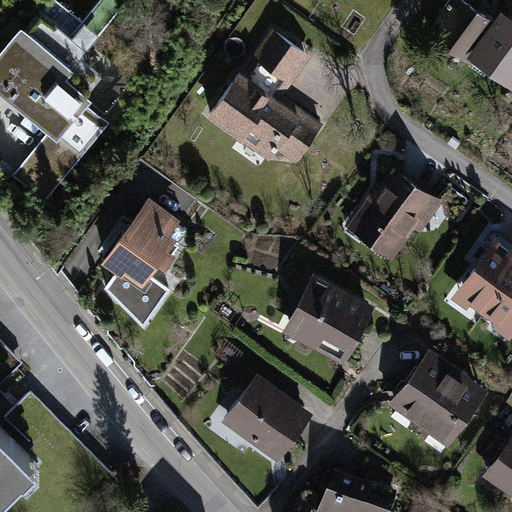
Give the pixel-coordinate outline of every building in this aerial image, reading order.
[(8,178),(40,204),(104,125),(78,104),(98,78),(75,60),(122,0),(93,0),(79,18),(56,0),(44,0),(0,56),(0,106),(40,138),(8,178)] [(501,21),(469,0),(460,0),(438,33),(475,58),(501,21)] [(511,74),(511,16),(507,13),(501,21),(480,52),(511,74)] [(294,92),(322,49),(278,21),(216,115),(275,153),(307,158),(335,119),(294,92)] [(434,219),(449,201),(400,162),(350,224),(400,264),(423,235),(413,227),(425,212),(434,219)] [(195,227),(155,194),(103,259),(118,271),(106,286),(146,318),(170,289),(155,277),(195,227)] [(511,334),(511,240),(503,233),(457,294),(511,334)] [(356,362),(387,300),(321,268),(290,329),(356,362)] [(28,355),(0,326),(0,381),(28,355)] [(394,404),(455,446),(497,384),(436,343),(394,404)] [(223,419),(285,460),(322,405),(261,364),(223,419)] [(0,493),(35,459),(0,424),(0,493)] [(511,489),(511,438),(488,473),(511,489)] [(394,511),(398,500),(336,473),(320,511),(394,511)]
